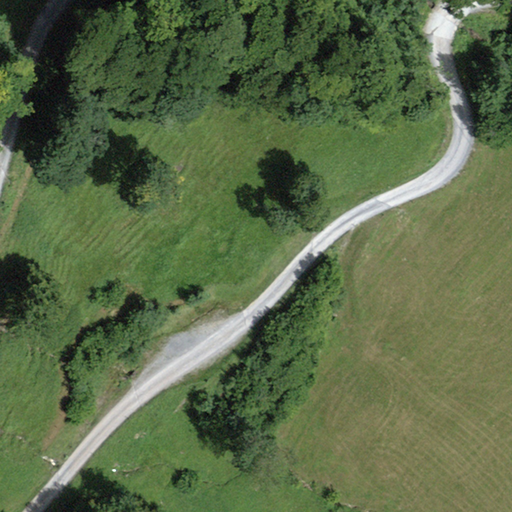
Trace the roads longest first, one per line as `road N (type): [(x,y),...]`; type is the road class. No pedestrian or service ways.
road 1 (track): [(34,511),(141,392),(214,350),(318,242),(357,213),(442,177),(464,138),(441,24),(465,2),(495,0)]
road 2 (track): [(55,0),(0,165)]
road 3 (track): [(332,356),(344,311),(344,262),(372,207)]
